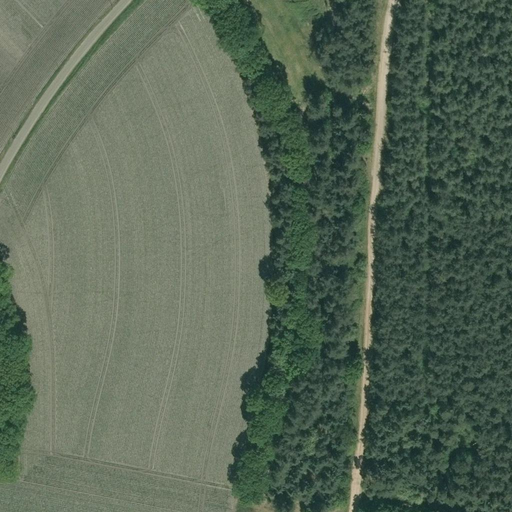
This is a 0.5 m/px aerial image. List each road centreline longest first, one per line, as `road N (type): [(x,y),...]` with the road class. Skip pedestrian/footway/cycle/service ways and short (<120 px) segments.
road 1 (track): [(355,511),(370,198),(391,0)]
road 2 (residential): [(0,193),(103,17),(121,0)]
road 3 (track): [(511,505),(356,490)]
